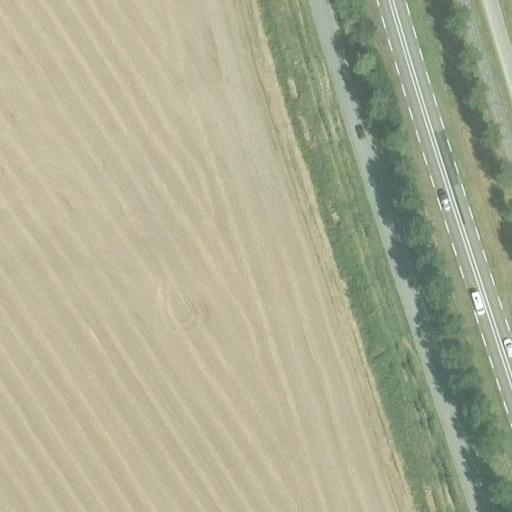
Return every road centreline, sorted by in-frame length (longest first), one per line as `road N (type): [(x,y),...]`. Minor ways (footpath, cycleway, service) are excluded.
road 1 (unclassified): [(478,511),(319,0)]
road 2 (secondary): [(511,384),(390,0)]
